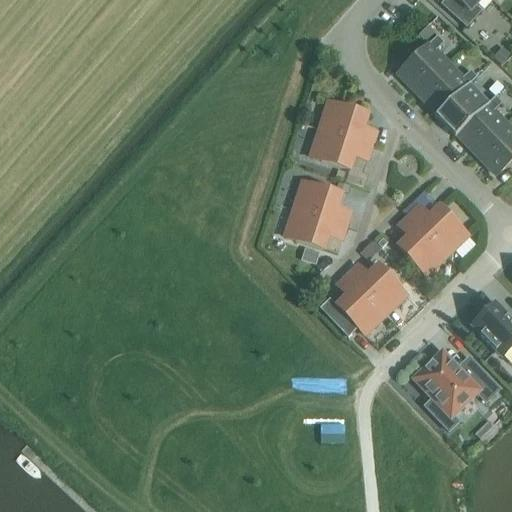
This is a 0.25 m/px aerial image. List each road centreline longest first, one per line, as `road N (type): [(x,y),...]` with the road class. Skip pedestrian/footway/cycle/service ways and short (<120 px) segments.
road 1 (residential): [(370,0),(328,46),(511,237)]
road 2 (residential): [(511,246),(381,373)]
road 3 (track): [(381,373),(363,412),(372,511)]
